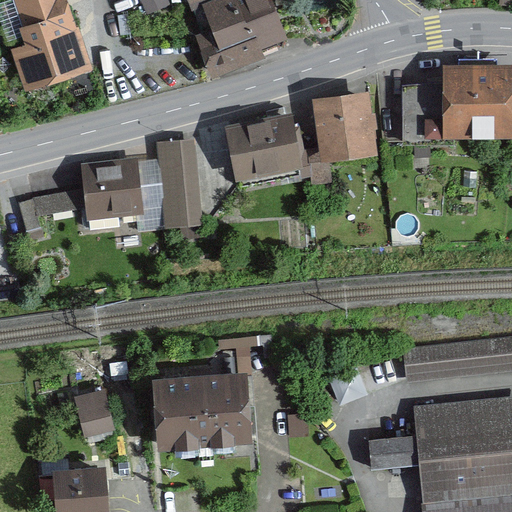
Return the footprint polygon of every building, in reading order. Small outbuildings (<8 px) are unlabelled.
[(81,63),(59,0),(6,0),(0,2),(0,16),(8,40),(29,33),(33,46),(22,50),(32,80),(81,63)] [(194,0),(198,10),(205,7),(216,35),(204,40),(215,68),(277,43),(280,37),(265,0),(194,0)] [(402,86),(403,141),(511,138),(511,65),(443,66),(443,82),(402,86)] [(329,181),(327,162),(378,155),(374,130),(377,129),(375,113),(372,114),(369,91),(311,99),(319,152),(309,157),(312,183),(329,181)] [(241,185),(300,174),(289,117),(230,129),(241,185)] [(157,144),(164,223),(196,220),(188,141),(157,144)] [(37,213),(87,204),(90,228),(119,225),(117,208),(141,206),(136,163),(84,169),(86,189),(33,198),(37,213)] [(28,238),(43,234),(32,198),(18,202),(28,238)] [(184,236),(201,233),(199,223),(182,226),(184,236)] [(511,336),(406,349),(409,378),(511,366),(511,336)] [(128,359),(110,360),(112,380),(129,379),(128,359)] [(162,403),(159,403),(161,427),(164,427),(165,443),(197,440),(198,445),(212,443),(212,439),(253,436),(248,375),(208,378),(207,376),(192,377),(192,379),(160,382),(162,403)] [(417,454),(421,503),(511,491),(511,390),(413,401),(415,433),(417,454)] [(77,397),(86,433),(111,427),(102,391),(77,397)] [(372,466),(409,463),(409,456),(417,454),(415,433),(369,438),(372,466)] [(108,511),(107,495),(102,496),(100,470),(39,475),(41,504),(60,502),(60,511),(108,511)] [(511,511),(511,491),(421,503),(422,511),(511,511)]
